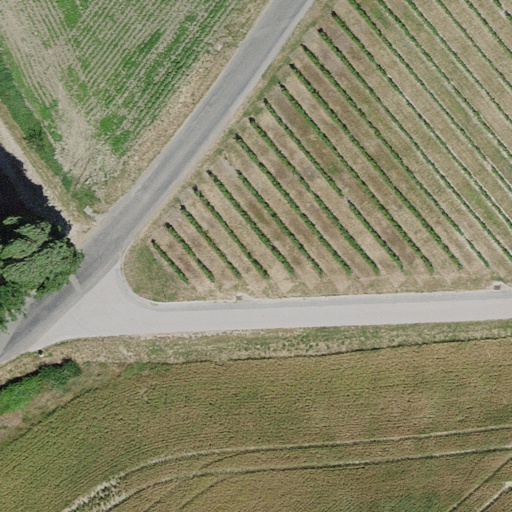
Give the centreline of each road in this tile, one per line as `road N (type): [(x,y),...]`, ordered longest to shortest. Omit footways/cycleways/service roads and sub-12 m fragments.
road 1 (track): [(60,301),(108,323),(511,308)]
road 2 (unclassified): [(60,301),(111,252),(295,0)]
